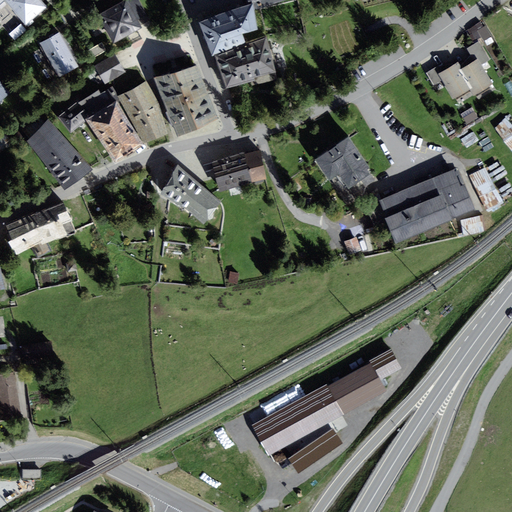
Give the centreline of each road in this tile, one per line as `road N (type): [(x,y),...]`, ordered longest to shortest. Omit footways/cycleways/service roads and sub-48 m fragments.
road 1 (residential): [(232,136),(360,90),(494,0)]
road 2 (residential): [(0,224),(145,157),(232,136)]
road 3 (primary): [(475,340),(362,453),(317,511)]
road 4 (track): [(256,511),(296,496),(410,364)]
road 5 (primary): [(475,340),(365,511)]
road 6 (primary): [(408,511),(475,340)]
road 7 (tertiary): [(0,455),(79,453),(170,498)]
road 8 (residential): [(179,0),(232,136)]
